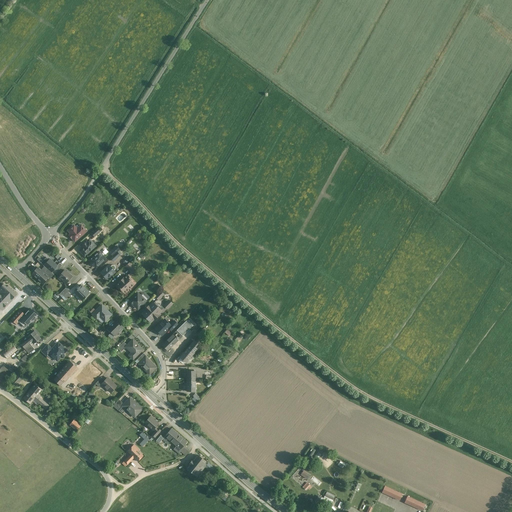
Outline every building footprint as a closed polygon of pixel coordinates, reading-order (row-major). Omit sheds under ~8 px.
[(80,226),(77,229),(75,226),(73,226),(68,230),(68,232),(73,237),(71,238),(75,242),(87,231),(84,228),(82,229),(80,226)] [(91,242),(86,242),(82,245),(83,246),(83,248),(80,251),(85,256),(88,253),(95,246),(91,242)] [(99,252),(89,261),(91,263),(91,264),(93,266),(94,266),(96,268),(105,259),(99,252)] [(117,252),(110,258),(113,261),(120,255),(117,252)] [(57,266),(50,259),(44,266),(51,272),(55,269),(57,266)] [(126,266),(125,267),(132,274),(137,270),(130,262),(129,263),(126,266)] [(110,267),(109,265),(101,273),(107,280),(115,272),(114,271),(115,269),(115,267),(114,265),(112,265),(110,267)] [(44,273),(38,268),(32,274),(42,284),(47,278),(48,277),(44,273)] [(54,275),(47,269),(44,273),(48,277),(47,278),(49,280),(54,275)] [(72,277),(64,270),(58,277),(66,284),(72,277)] [(124,278),(118,283),(119,284),(117,285),(116,286),(120,290),(121,289),(124,293),(133,285),(130,281),(131,280),(127,276),(126,277),(126,276),(125,278),(124,278)] [(3,284),(0,286),(0,307),(2,309),(11,299),(3,291),(7,287),(3,284)] [(81,301),(89,294),(81,285),(73,292),(81,301)] [(17,294),(8,286),(7,287),(3,291),(11,299),(12,299),(17,294)] [(67,287),(60,293),(63,296),(68,292),(70,290),(67,287)] [(157,293),(152,298),(156,302),(161,297),(157,293)] [(137,294),(130,301),(133,304),(138,309),(143,303),(144,303),(146,302),(146,301),(144,299),(143,299),(137,294)] [(167,303),(162,308),(166,312),(171,307),(167,303)] [(142,315),(150,322),(160,312),(152,304),(142,315)] [(111,315),(102,305),(92,314),(96,319),(99,316),(105,322),(111,315)] [(30,308),(24,315),(20,310),(11,320),(16,324),(21,319),(28,325),(38,315),(30,308)] [(164,320),(162,322),(161,322),(159,324),(159,325),(155,329),(155,330),(157,331),(158,331),(162,336),(165,333),(165,332),(169,328),(171,326),(170,325),(168,322),(167,323),(164,320)] [(118,324),(114,321),(114,322),(108,328),(106,329),(111,333),(112,332),(115,335),(119,331),(120,332),(123,330),(122,328),(123,328),(119,323),(118,324)] [(174,321),(170,325),(171,326),(169,328),(171,331),(178,325),(174,321)] [(182,336),(177,330),(173,334),(179,340),(182,336)] [(34,331),(28,337),(29,338),(24,342),(27,346),(30,344),(32,342),(34,344),(40,338),(34,331)] [(173,334),(162,345),(167,351),(179,340),(173,334)] [(142,350),(133,340),(127,345),(126,347),(132,353),(129,355),(133,359),(142,350)] [(200,346),(194,341),(187,349),(193,354),(200,346)] [(30,344),(27,346),(24,342),(21,345),(29,354),(34,349),(30,344)] [(52,349),(48,353),(49,354),(47,356),(49,358),(51,358),(52,357),(57,361),(60,357),(61,358),(62,358),(63,358),(63,357),(64,357),(64,356),(64,355),(64,354),(63,354),(67,350),(58,342),(52,349)] [(124,342),(117,348),(121,352),(126,347),(127,345),(124,342)] [(47,345),(41,351),(47,356),(49,354),(48,353),(52,349),(47,345)] [(3,355),(6,360),(14,353),(11,349),(3,355)] [(187,349),(180,358),(186,363),(193,354),(187,349)] [(143,353),(137,359),(140,362),(145,357),(146,357),(146,356),(143,353)] [(146,357),(145,357),(140,362),(138,364),(141,367),(149,375),(156,368),(146,357)] [(69,361),(63,368),(71,375),(77,368),(69,361)] [(0,369),(0,379),(3,382),(11,372),(3,365),(0,369)] [(71,375),(63,368),(56,376),(57,376),(63,382),(64,382),(71,375)] [(195,381),(195,371),(190,371),(190,370),(189,370),(188,370),(188,371),(187,371),(187,381),(195,381)] [(17,371),(9,380),(18,389),(21,385),(19,383),(24,377),(22,376),(24,374),(21,371),(19,373),(17,371)] [(63,382),(57,376),(54,380),(60,385),(63,382)] [(101,377),(95,384),(99,387),(102,384),(105,380),(101,377)] [(109,381),(106,379),(105,380),(102,384),(110,392),(116,386),(110,380),(109,381)] [(195,381),(187,381),(187,391),(195,391),(195,381)] [(86,389),(80,383),(77,387),(79,389),(82,392),(86,389)] [(42,390),(35,384),(23,398),(30,404),(33,400),(35,402),(34,403),(37,405),(39,403),(46,409),(49,405),(37,395),(42,390)] [(201,398),(195,393),(193,396),(194,397),(192,399),(196,403),(198,401),(201,398)] [(124,404),(123,406),(134,417),(141,409),(130,398),(124,404)] [(124,404),(118,399),(112,406),(118,411),(123,406),(124,404)] [(158,424),(150,416),(144,422),(146,424),(146,425),(148,427),(149,427),(154,432),(157,428),(156,427),(158,424)] [(74,420),(70,425),(77,430),(80,425),(74,420)] [(154,432),(152,435),(155,437),(161,430),(158,428),(157,428),(154,432)] [(177,434),(171,429),(165,436),(171,441),(177,434)] [(187,442),(177,434),(171,441),(180,449),(179,451),(186,456),(190,451),(184,445),(187,442)] [(149,439),(146,437),(144,439),(139,444),(142,447),(149,439)] [(133,444),(127,451),(130,454),(124,461),(128,464),(134,458),(138,461),(143,455),(138,450),(139,450),(133,444)] [(311,457),(316,450),(312,448),(307,455),(311,457)] [(198,456),(187,468),(195,474),(205,461),(198,456)] [(303,470),(300,475),(307,479),(310,474),(303,470)] [(308,487),(310,489),(312,487),(307,482),(302,487),(305,490),(308,487)] [(402,494),(385,486),(382,492),(400,501),(402,494)] [(326,511),(333,497),(325,493),(322,499),(320,498),(319,500),(321,501),(319,506),(323,508),(322,509),(317,506),(314,511),(326,511)] [(425,504),(407,496),(404,503),(422,511),(425,504)]
